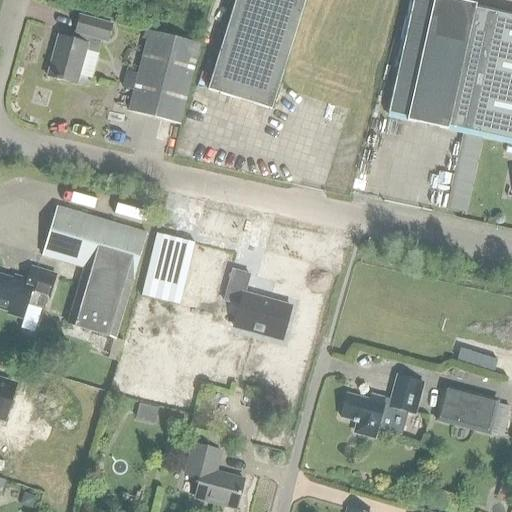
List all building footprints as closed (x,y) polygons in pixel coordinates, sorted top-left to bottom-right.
[(234,0),(206,90),(270,110),(304,0),(234,0)] [(447,128),(511,142),(511,17),(491,13),(473,9),(474,5),(449,0),(432,0),(433,1),(429,0),(412,0),(387,113),(407,118),(406,121),(446,130),(447,128)] [(57,37),(46,77),(75,85),(78,76),(90,79),(97,54),(96,54),(100,42),(107,44),(113,24),(78,14),(73,34),(79,36),(77,42),(57,37)] [(127,112),(178,125),(198,45),(148,32),(127,112)] [(152,224),(155,213),(123,205),(120,216),(152,224)] [(56,208),(51,225),(42,256),(84,268),(67,325),(114,339),(145,234),(56,208)] [(155,234),(140,297),(178,306),(193,243),(155,234)] [(48,298),(55,275),(30,268),(27,281),(13,276),(12,280),(0,276),(0,309),(7,312),(6,314),(22,319),(26,305),(42,310),(46,298),(48,298)] [(281,341),(290,307),(243,295),(249,275),(231,271),(223,301),(239,306),(233,328),(281,341)] [(422,307),(373,294),(364,328),(413,341),(422,307)] [(355,422),(351,434),(374,441),(377,429),(400,435),(407,412),(414,414),(422,384),(396,377),(390,400),(384,399),(382,404),(346,395),(339,418),(355,422)] [(439,419),(487,432),(494,403),(446,390),(439,419)] [(193,499),(235,510),(242,480),(211,472),(216,452),(219,453),(219,452),(191,445),(184,475),(199,479),(193,499)]
